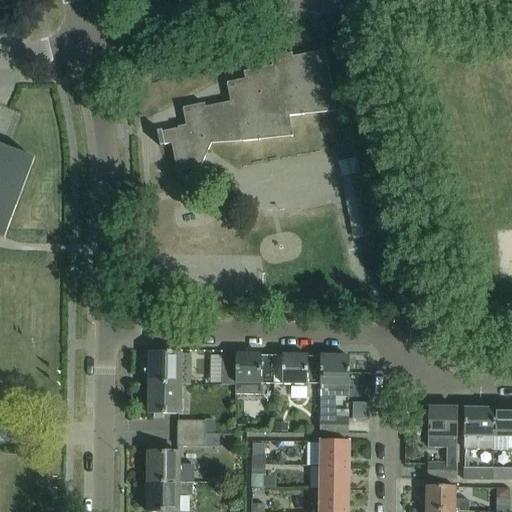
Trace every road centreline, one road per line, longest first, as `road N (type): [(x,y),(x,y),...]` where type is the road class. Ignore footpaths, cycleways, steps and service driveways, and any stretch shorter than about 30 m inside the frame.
road 1 (residential): [(388,346),(376,335),(107,330)]
road 2 (unclassified): [(107,330),(107,163),(84,48)]
road 3 (unclassified): [(302,0),(84,48)]
road 4 (unclassified): [(102,511),(107,330)]
road 5 (residential): [(385,511),(388,346)]
road 6 (residential): [(511,384),(430,382),(388,346)]
